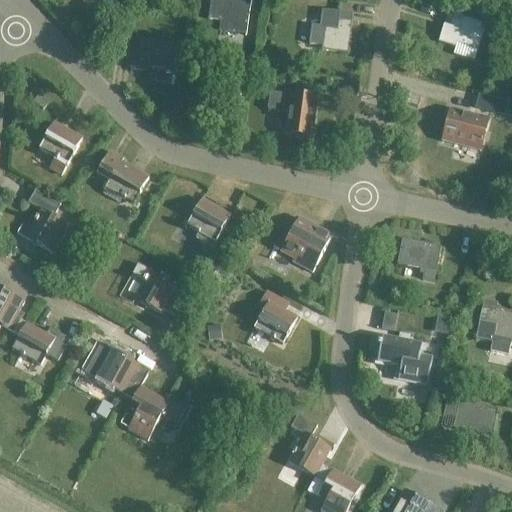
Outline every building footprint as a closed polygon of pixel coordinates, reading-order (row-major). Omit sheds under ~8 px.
[(247,27),(250,1),(240,0),(210,0),(207,21),(247,27)] [(321,48),(321,52),(347,55),(352,15),(338,13),(337,14),(321,12),(319,28),(311,27),(309,46),(321,48)] [(477,51),(485,26),(453,16),(449,29),(443,27),(438,44),(455,49),(456,44),(477,51)] [(169,71),(173,45),(139,40),(138,54),(132,53),(129,70),(147,73),(147,68),(169,71)] [(303,98),(285,96),(269,94),(267,111),(288,114),(285,136),(311,139),(315,106),(302,104),(303,98)] [(450,111),(443,136),(441,144),(480,154),(488,121),(450,111)] [(61,177),(82,141),(53,125),(38,151),(55,160),(49,170),(61,177)] [(109,153),(98,173),(110,180),(104,191),(105,191),(102,195),(119,204),(121,200),(124,202),(125,201),(134,206),(148,180),(120,164),(122,160),(109,153)] [(215,245),(230,218),(201,202),(186,228),(195,233),(198,235),(195,240),(212,249),(214,245),(215,245)] [(42,212),(26,240),(52,255),(68,227),(42,212)] [(273,249),(293,261),(292,263),(312,274),(332,238),(299,220),(290,235),(283,231),(273,249)] [(436,274),(440,249),(401,241),(396,266),(436,274)] [(151,273),(135,301),(161,316),(163,311),(176,318),(185,303),(172,296),(177,287),(151,273)] [(0,328),(13,335),(21,322),(15,320),(24,304),(0,290),(0,328)] [(264,312),(254,330),(282,346),(297,320),(284,313),(289,306),(267,293),(258,309),(264,312)] [(475,341),(491,344),(489,354),(508,357),(511,343),(511,316),(495,313),(497,305),(483,302),(481,312),(487,313),(485,325),(479,324),(475,341)] [(19,338),(11,352),(40,368),(46,357),(57,363),(69,341),(50,330),(46,337),(21,322),(13,335),(19,338)] [(382,339),(377,364),(400,368),(398,380),(416,384),(416,386),(427,388),(432,359),(419,357),(421,347),(409,344),(409,341),(403,340),(403,343),(382,339)] [(101,373),(96,382),(127,399),(134,386),(140,389),(147,377),(136,371),(138,368),(112,353),(107,350),(98,367),(102,369),(100,372),(101,373)] [(133,402),(125,415),(134,420),(127,431),(147,443),(153,432),(160,421),(175,429),(186,408),(170,399),(167,404),(140,389),(134,386),(127,399),(133,402)] [(453,429),(492,437),(497,412),(446,401),(443,417),(455,419),(453,429)] [(288,465),(320,482),(327,469),(321,467),(330,451),(309,439),(315,428),(296,417),(289,430),(303,438),(288,465)] [(327,469),(320,482),(325,485),(317,499),(326,503),(320,511),(347,511),(361,488),(327,469)] [(397,504),(392,511),(438,511),(404,492),(397,504)]
